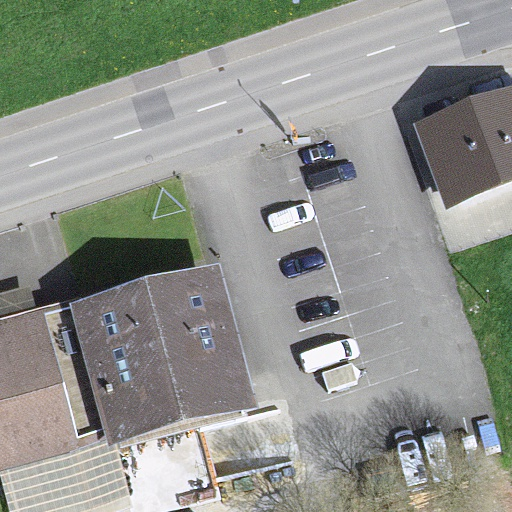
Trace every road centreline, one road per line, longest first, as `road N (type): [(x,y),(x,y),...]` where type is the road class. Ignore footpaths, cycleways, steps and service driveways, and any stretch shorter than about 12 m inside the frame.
road 1 (residential): [(203,102),(308,455),(277,511)]
road 2 (secondary): [(511,7),(203,102)]
road 3 (secondary): [(203,102),(0,170)]
